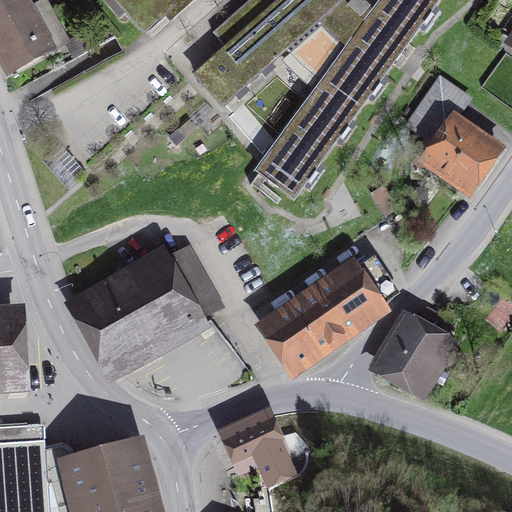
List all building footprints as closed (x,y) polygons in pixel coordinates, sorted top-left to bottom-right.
[(8,0),(0,4),(0,48),(12,69),(49,49),(48,47),(56,43),(47,27),(54,22),(43,2),(28,10),(22,0),(8,0)] [(165,0),(116,0),(145,33),(173,8),(165,0)] [(222,106),(327,13),(341,0),(250,0),(213,33),(228,49),(196,77),(222,106)] [(385,0),(375,14),(356,40),(259,173),(293,198),(437,0),(385,0)] [(375,14),(359,0),(341,0),(327,13),(356,40),(375,14)] [(469,191),(496,152),(454,123),(469,101),(440,81),(408,127),(427,140),(417,154),(469,191)] [(386,182),(357,196),(370,222),(398,208),(386,182)] [(81,309),(114,368),(221,308),(189,249),(81,309)] [(293,367),(378,310),(353,274),(268,331),(293,367)] [(440,318),(427,310),(413,321),(409,319),(381,365),(421,388),(443,352),(426,342),(440,318)] [(0,383),(20,383),(16,318),(0,319),(0,383)] [(258,460),(269,483),(292,473),(266,417),(226,436),(242,468),(258,460)] [(0,511),(49,511),(45,452),(45,442),(43,442),(43,435),(0,438),(0,511)] [(71,467),(72,467),(68,453),(61,449),(45,452),(50,486),(53,485),(74,480),(71,467)] [(152,511),(136,450),(72,467),(71,467),(74,480),(53,485),(59,511),(152,511)]
